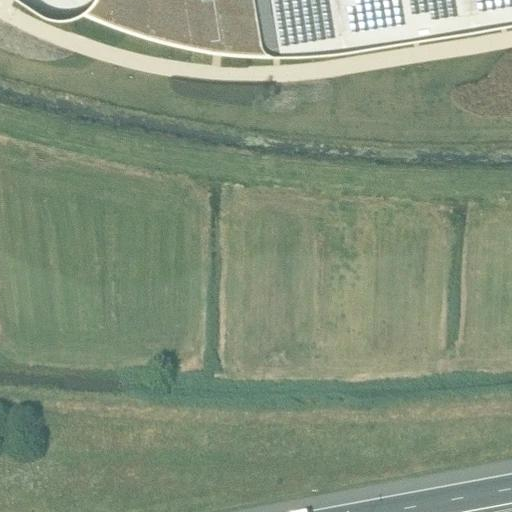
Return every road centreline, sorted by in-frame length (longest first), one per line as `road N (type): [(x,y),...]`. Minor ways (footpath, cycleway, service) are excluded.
road 1 (secondary): [(0,209),(225,254),(344,266),(511,266)]
road 2 (secondary): [(511,230),(234,217),(0,171)]
road 3 (motorway): [(511,489),(392,511)]
